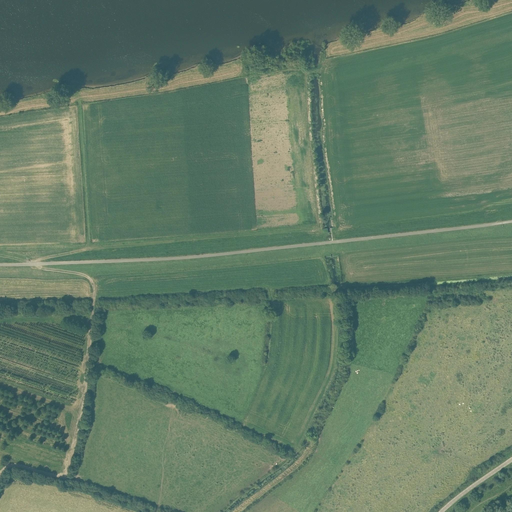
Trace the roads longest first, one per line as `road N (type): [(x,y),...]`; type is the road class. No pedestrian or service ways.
road 1 (track): [(511,215),(318,236),(96,246),(33,261)]
road 2 (track): [(0,474),(17,465),(64,475),(79,418),(94,291),(85,275),(35,264)]
